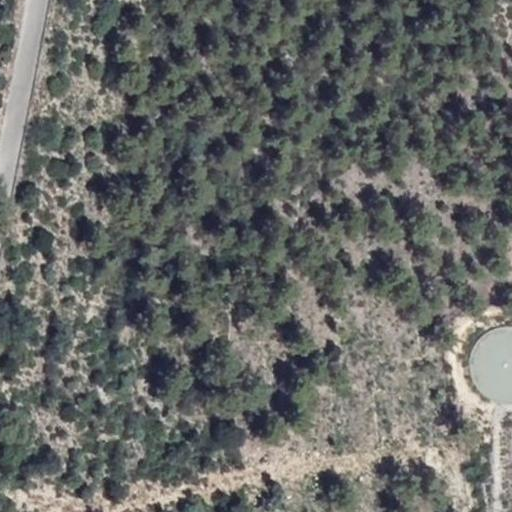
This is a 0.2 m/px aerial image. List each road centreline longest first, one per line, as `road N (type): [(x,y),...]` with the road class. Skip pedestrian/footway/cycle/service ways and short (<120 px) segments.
road 1 (track): [(0,480),(57,504),(452,451),(473,511)]
road 2 (unclassified): [(0,208),(47,0)]
